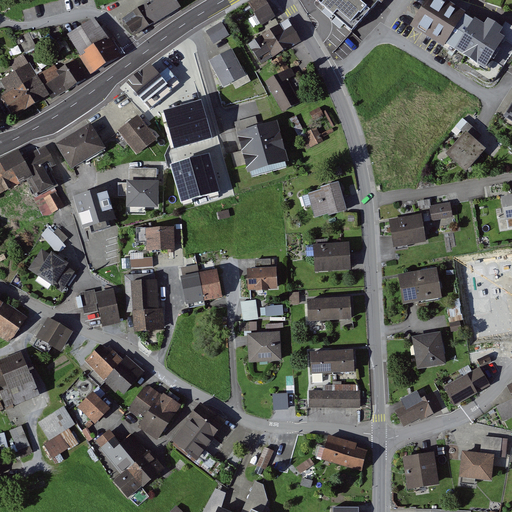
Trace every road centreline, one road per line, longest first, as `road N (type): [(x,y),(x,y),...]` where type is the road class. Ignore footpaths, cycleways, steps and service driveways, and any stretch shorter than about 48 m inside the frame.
road 1 (residential): [(0,285),(131,349),(234,415),(379,437)]
road 2 (unclassified): [(366,200),(379,437)]
road 3 (residential): [(495,100),(381,30),(328,75)]
road 4 (primary): [(0,146),(137,57)]
road 5 (residential): [(0,22),(99,13),(137,57)]
road 6 (residential): [(379,437),(451,420),(483,403),(511,372)]
road 7 (residential): [(366,200),(511,180)]
road 8 (unclassified): [(328,75),(357,145),(366,200)]
